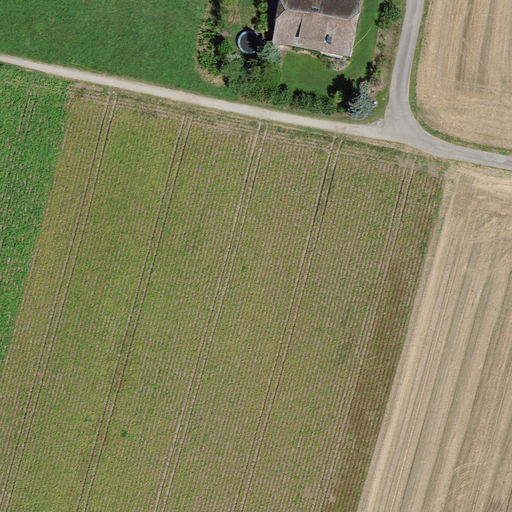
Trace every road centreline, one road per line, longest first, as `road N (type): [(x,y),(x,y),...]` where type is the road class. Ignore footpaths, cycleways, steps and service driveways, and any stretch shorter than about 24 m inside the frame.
road 1 (residential): [(511,163),(0,58)]
road 2 (track): [(415,0),(395,140)]
